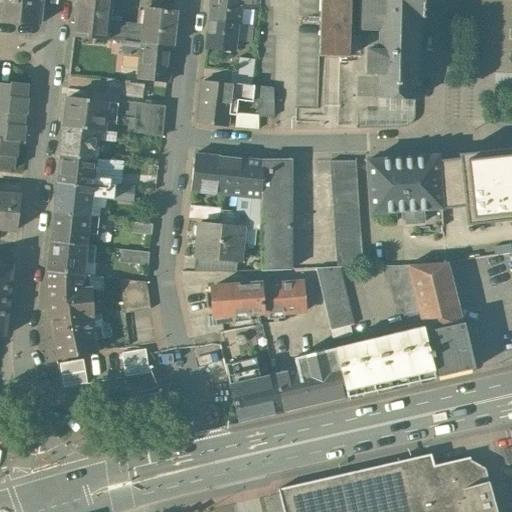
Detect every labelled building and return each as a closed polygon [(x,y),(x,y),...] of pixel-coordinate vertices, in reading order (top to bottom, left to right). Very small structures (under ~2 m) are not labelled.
[(41,0),(1,0),(0,13),(0,20),(39,24),(41,0)] [(110,0),(77,0),(74,36),(106,40),(108,23),(110,0)] [(241,0),(211,0),(209,21),(238,24),(239,24),(242,2),(241,0)] [(318,0),(317,57),(348,57),(349,35),(348,35),(349,0),(318,0)] [(359,0),(359,29),(379,29),(378,51),(366,50),(366,73),(377,73),(377,98),(415,99),(417,30),(422,30),(422,0),(359,0)] [(174,12),(146,9),(144,27),(146,27),(146,31),(159,33),(157,45),(171,47),(174,12)] [(238,24),(209,21),(206,46),(235,49),(238,24)] [(144,27),(108,23),(106,40),(143,44),(144,44),(146,31),(146,27),(144,27)] [(159,33),(146,31),(144,44),(157,45),(159,33)] [(143,44),(123,42),(121,55),(141,57),(143,44)] [(144,44),(143,44),(141,57),(139,79),(167,81),(171,47),(157,45),(144,44)] [(253,73),(231,70),(229,83),(231,83),(251,85),(253,73)] [(130,82),(106,80),(105,95),(143,99),(144,85),(129,83),(130,82)] [(231,85),(202,81),(198,123),(227,126),(230,98),(231,85)] [(0,167),(13,169),(14,157),(16,158),(17,141),(23,142),(25,126),(24,126),(25,116),(26,116),(28,97),(27,97),(28,84),(10,82),(9,84),(0,82),(0,167)] [(251,85),(231,83),(231,85),(230,98),(255,101),(256,86),(251,85)] [(107,103),(67,99),(64,128),(99,132),(104,132),(105,122),(107,103)] [(136,103),(122,101),(121,118),(123,118),(123,117),(134,118),(136,103)] [(118,104),(107,103),(105,122),(116,123),(118,104)] [(164,106),(136,103),(134,118),(123,117),(123,118),(121,131),(162,134),(164,106)] [(99,132),(64,128),(61,156),(96,159),(98,141),(99,132)] [(104,132),(99,132),(98,141),(109,142),(108,146),(113,146),(115,134),(104,132)] [(511,149),(460,155),(461,160),(465,205),(467,223),(511,218),(511,149)] [(262,161),(194,155),(191,191),(239,195),(239,196),(261,198),(262,161)] [(96,159),(61,156),(58,185),(93,188),(94,178),(96,159)] [(439,156),(368,161),(372,214),(405,212),(406,226),(423,224),(423,211),(442,209),(442,206),(439,161),(439,156)] [(442,206),(465,205),(461,160),(439,161),(442,206)] [(291,161),(262,161),(261,229),(262,270),(290,269),(291,161)] [(356,161),(332,161),(339,266),(363,265),(356,161)] [(110,179),(94,178),(93,188),(109,190),(109,185),(110,179)] [(93,188),(58,185),(55,213),(90,217),(92,198),(93,188)] [(109,190),(93,188),(92,198),(113,200),(115,186),(109,185),(109,190)] [(135,188),(115,186),(113,200),(133,201),(135,188)] [(0,194),(0,227),(16,229),(20,197),(0,194)] [(261,198),(239,196),(236,226),(242,227),(261,229),(261,198)] [(90,217),(55,213),(52,241),(87,245),(88,233),(90,217)] [(99,218),(90,217),(88,233),(97,234),(99,218)] [(152,225),(131,223),(129,243),(150,245),(152,225)] [(236,226),(199,223),(195,257),(239,261),(242,227),(236,226)] [(87,245),(52,241),(48,272),(84,275),(85,261),(87,245)] [(96,246),(87,245),(85,261),(94,262),(96,246)] [(149,252),(121,249),(120,262),(148,265),(149,252)] [(486,256),(447,263),(452,285),(490,277),(486,256)] [(452,285),(447,263),(409,266),(419,308),(423,326),(435,377),(474,368),(464,322),(460,323),(452,285)] [(13,266),(0,265),(0,336),(2,337),(2,336),(5,336),(13,266)] [(338,266),(315,268),(330,331),(352,325),(338,266)] [(409,266),(386,267),(396,313),(419,308),(409,266)] [(84,275),(48,272),(48,280),(49,310),(51,323),(58,358),(98,352),(91,317),(94,317),(91,289),(89,289),(89,276),(84,275)] [(146,282),(119,279),(124,314),(150,309),(146,282)] [(303,283),(261,286),(263,313),(264,315),(305,311),(303,283)] [(261,284),(211,288),(213,317),(215,316),(216,320),(263,313),(261,286),(261,284)] [(423,326),(379,337),(391,387),(435,377),(423,326)] [(379,337),(334,348),(346,397),(391,387),(379,337)] [(334,348),(293,358),(296,368),(272,374),(281,412),(281,413),(347,398),(346,397),(334,348)] [(254,360),(225,367),(238,422),(281,412),(272,374),(259,377),(254,360)] [(492,511),(483,469),(469,461),(469,457),(432,466),(430,454),(300,484),(300,488),(282,492),(281,488),(278,489),(284,511),(492,511)]
